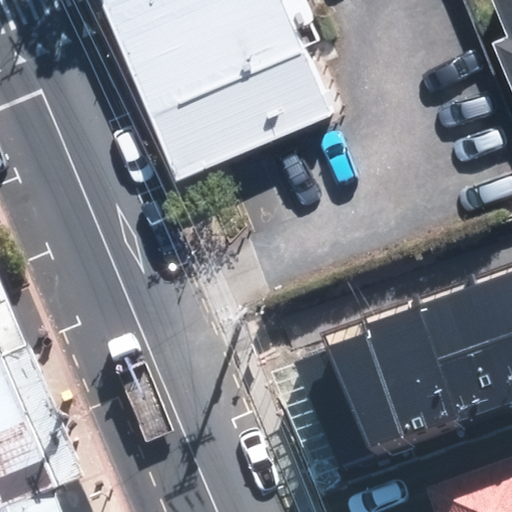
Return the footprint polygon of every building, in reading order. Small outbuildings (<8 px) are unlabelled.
[(106,0),(187,185),(340,118),(288,0),(106,0)] [(511,0),(495,0),(510,37),(494,44),(511,88),(511,0)] [(464,248),(380,277),(407,354),(393,358),(426,453),(511,423),(511,271),(476,284),(464,248)] [(0,511),(58,511),(0,381),(0,511)] [(511,511),(511,463),(423,496),(429,511),(511,511)]
